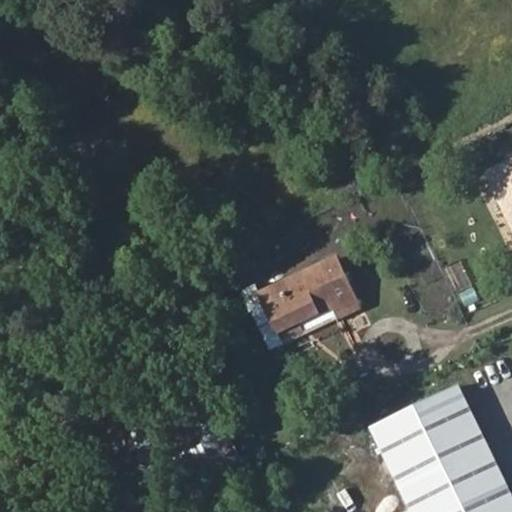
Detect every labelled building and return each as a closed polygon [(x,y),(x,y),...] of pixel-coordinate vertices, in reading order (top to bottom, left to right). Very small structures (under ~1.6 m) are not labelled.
[(511,163),(488,174),(511,224),(511,163)] [(309,331),(306,325),(303,317),(320,309),(325,317),(339,311),(344,321),(366,312),(341,261),(266,295),(287,341),(309,331)] [(303,317),(306,325),(325,317),(320,309),(303,317)] [(511,511),(511,502),(456,391),(372,431),(411,511),(511,511)] [(184,433),(212,483),(246,464),(218,414),(184,433)]
